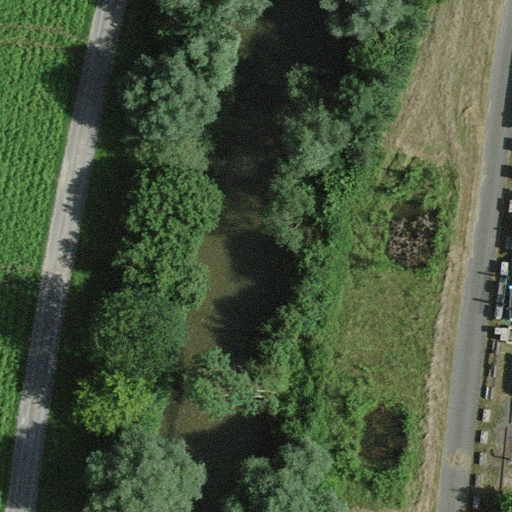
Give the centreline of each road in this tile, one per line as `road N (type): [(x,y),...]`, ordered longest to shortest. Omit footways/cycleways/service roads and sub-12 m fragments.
road 1 (track): [(119,0),(29,511)]
road 2 (unclassified): [(511,135),(461,511)]
